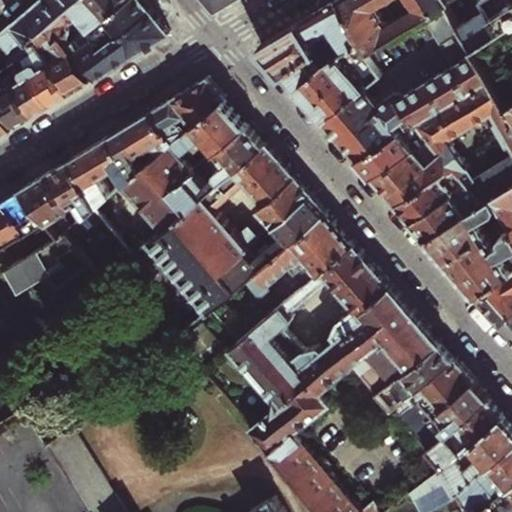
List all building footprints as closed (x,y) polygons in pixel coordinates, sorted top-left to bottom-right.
[(36,37),(48,26),(78,0),(38,0),(0,33),(0,41),(11,55),(9,56),(10,60),(12,63),(24,55),(42,45),(36,37)] [(77,13),(89,30),(128,0),(78,0),(48,26),(57,38),(61,36),(69,46),(75,41),(79,37),(76,32),(72,35),(64,23),(70,22),(75,17),(77,13)] [(75,41),(84,54),(154,9),(147,1),(145,0),(128,0),(89,30),(79,37),(75,41)] [(284,30),(262,42),(280,62),(287,71),(311,54),(321,47),(328,60),(357,43),(365,38),(349,8),(343,0),(335,0),(324,7),(284,30)] [(426,17),(416,0),(343,0),(349,8),(365,38),(357,43),(363,52),(365,50),(426,17)] [(416,0),(426,17),(451,3),(449,0),(416,0)] [(511,0),(486,0),(490,6),(503,27),(511,21),(511,0)] [(490,6),(462,22),(475,44),(503,27),(490,6)] [(163,20),(154,9),(84,54),(98,75),(113,66),(122,60),(133,53),(149,43),(171,30),(163,20)] [(61,36),(57,38),(48,26),(36,37),(42,45),(70,91),(79,86),(91,79),(69,46),(61,36)] [(75,41),(69,46),(91,79),(95,77),(98,75),(84,54),(75,41)] [(322,66),(301,86),(314,101),(328,117),(367,86),(348,63),(361,54),(364,59),(369,55),(365,50),(363,52),(357,43),(328,60),(322,66)] [(57,100),(70,91),(42,45),(24,55),(28,61),(52,102),(57,100)] [(311,54),(287,71),(294,78),(301,86),(322,66),(328,60),(321,47),(311,54)] [(367,86),(328,117),(345,136),(361,155),(409,126),(413,124),(421,118),(494,75),(479,49),(408,90),(406,88),(403,87),(401,87),(399,88),(396,90),(392,85),(376,97),(367,86)] [(28,61),(19,67),(24,75),(14,80),(35,113),(52,102),(28,61)] [(35,113),(14,80),(6,66),(0,69),(0,98),(15,124),(35,113)] [(220,84),(211,74),(179,93),(155,108),(173,137),(183,128),(176,115),(186,110),(192,121),(227,92),(220,84)] [(494,75),(421,118),(434,134),(446,148),(433,160),(390,188),(396,195),(400,200),(442,171),(456,161),(469,177),(485,197),(511,180),(511,106),(510,103),(494,75)] [(214,148),(250,118),(244,112),(227,92),(192,121),(183,128),(173,137),(158,150),(142,163),(135,169),(122,180),(162,225),(180,209),(171,198),(179,192),(172,184),(194,165),(185,154),(205,138),(214,148)] [(0,133),(15,124),(0,98),(0,133)] [(135,120),(114,133),(135,169),(142,163),(137,156),(154,146),(158,150),(173,137),(155,108),(135,120)] [(259,129),(250,118),(214,148),(218,153),(209,161),(221,175),(266,137),(259,129)] [(413,124),(425,139),(434,134),(421,118),(413,124)] [(409,126),(361,155),(369,164),(375,171),(418,144),(409,133),(413,130),(409,126)] [(94,145),(74,156),(101,198),(109,191),(122,180),(135,169),(114,133),(94,145)] [(418,144),(375,171),(383,180),(390,188),(433,160),(446,148),(434,134),(425,139),(418,144)] [(233,226),(297,172),(298,170),(291,161),(289,163),(281,154),(266,137),(221,175),(188,203),(180,209),(162,225),(151,234),(205,301),(183,320),(187,326),(238,283),(231,275),(235,271),(226,261),(247,243),(233,226)] [(62,164),(51,171),(81,215),(85,212),(91,207),(97,201),(101,198),(74,156),(62,164)] [(209,161),(205,156),(194,165),(172,184),(179,192),(188,203),(221,175),(209,161)] [(37,179),(26,186),(48,214),(61,231),(67,227),(81,215),(51,171),(37,179)] [(442,171),(400,200),(406,207),(414,215),(456,186),(442,171)] [(272,222),(312,189),(305,181),(297,172),(233,226),(247,243),(248,243),(257,235),(248,224),(262,211),(272,223),(272,222)] [(456,186),(414,215),(422,224),(428,232),(485,197),(469,177),(456,186)] [(511,180),(485,197),(428,232),(438,243),(455,263),(471,280),(478,289),(511,268),(511,180)] [(17,191),(7,197),(28,226),(48,214),(26,186),(17,191)] [(287,241),(328,207),(321,199),(312,189),(272,222),(287,241)] [(113,196),(109,191),(101,198),(97,201),(101,207),(113,196)] [(188,203),(179,192),(171,198),(180,209),(188,203)] [(28,226),(7,197),(0,201),(0,225),(8,237),(28,226)] [(101,207),(97,201),(91,207),(85,212),(97,227),(109,217),(101,207)] [(248,274),(260,287),(266,288),(272,282),(270,280),(287,264),(305,284),(357,240),(344,225),(328,207),(287,241),(263,262),(251,272),(248,274)] [(0,242),(8,237),(0,225),(0,242)] [(67,227),(61,231),(12,262),(22,279),(45,266),(60,284),(56,287),(70,303),(104,274),(67,227)] [(362,312),(395,283),(377,263),(357,240),(305,284),(232,347),(278,403),(253,426),(271,447),(280,438),(278,435),(287,428),(283,422),(305,403),(294,390),(307,378),(300,370),(365,315),(362,312)] [(251,272),(263,262),(248,243),(247,243),(226,261),(235,271),(231,275),(238,283),(248,274),(251,272)] [(511,268),(478,289),(494,307),(504,319),(511,314),(511,268)] [(377,392),(442,336),(418,309),(395,283),(362,312),(365,315),(300,370),(307,378),(294,390),(305,403),(283,422),(287,428),(278,435),(280,438),(271,447),(326,511),(359,511),(364,508),(298,431),(332,402),(320,388),(351,363),(377,392)] [(451,345),(442,336),(377,392),(427,448),(439,438),(425,420),(432,414),(418,398),(412,403),(407,397),(458,354),(451,345)] [(0,361),(8,373),(34,351),(26,339),(0,361)] [(432,414),(478,376),(469,366),(458,354),(407,397),(412,403),(418,398),(432,414)] [(439,438),(493,392),(486,385),(478,376),(432,414),(425,420),(439,438)] [(442,464),(507,409),(500,401),(493,392),(439,438),(427,448),(442,465),(442,464)] [(511,414),(507,409),(442,464),(457,492),(511,445),(511,414)] [(284,511),(276,498),(251,511),(128,511),(73,421),(49,441),(93,511),(284,511)] [(458,493),(468,511),(480,511),(492,502),(510,485),(511,483),(511,445),(457,492),(458,493)] [(442,465),(412,490),(423,511),(458,493),(457,492),(442,464),(442,465)] [(359,511),(380,511),(374,499),(364,508),(359,511)] [(499,511),(492,502),(480,511),(499,511)]
